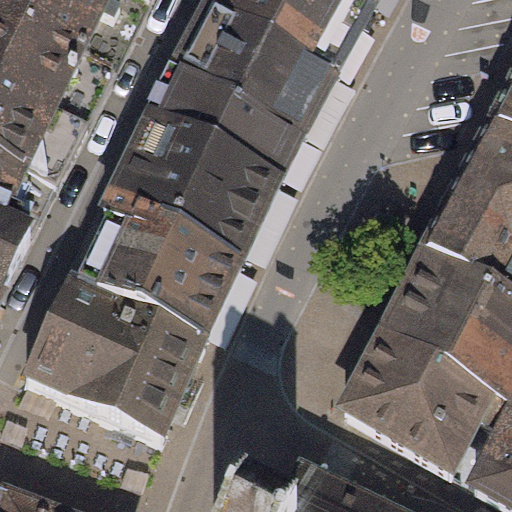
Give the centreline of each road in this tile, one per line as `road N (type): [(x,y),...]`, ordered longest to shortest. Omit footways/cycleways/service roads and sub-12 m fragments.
road 1 (residential): [(230,417),(451,0)]
road 2 (residential): [(420,511),(230,417)]
